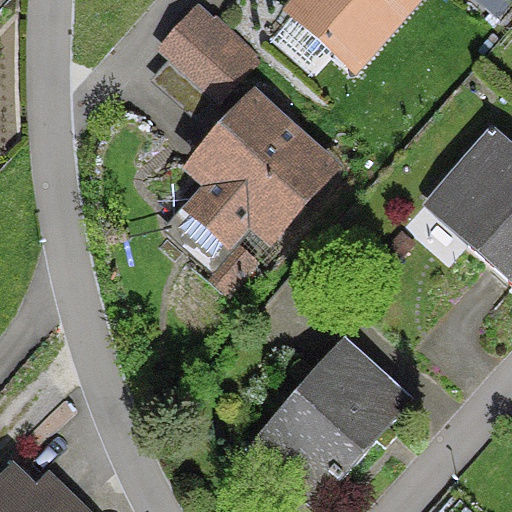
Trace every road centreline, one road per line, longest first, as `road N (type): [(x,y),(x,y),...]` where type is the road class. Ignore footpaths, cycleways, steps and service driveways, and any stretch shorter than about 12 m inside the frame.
road 1 (residential): [(50,0),(53,195),(71,286),(153,511)]
road 2 (residential): [(511,379),(392,511)]
